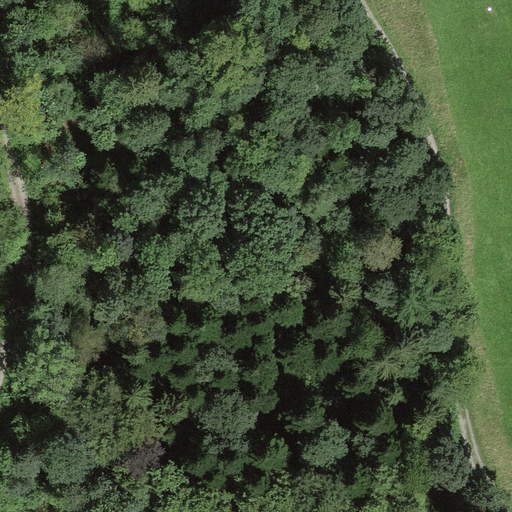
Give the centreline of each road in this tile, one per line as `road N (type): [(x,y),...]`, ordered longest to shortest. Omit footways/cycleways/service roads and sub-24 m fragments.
road 1 (track): [(362,0),(424,117),(440,175),(469,436),(501,511)]
road 2 (track): [(0,125),(26,196),(28,226),(0,378)]
